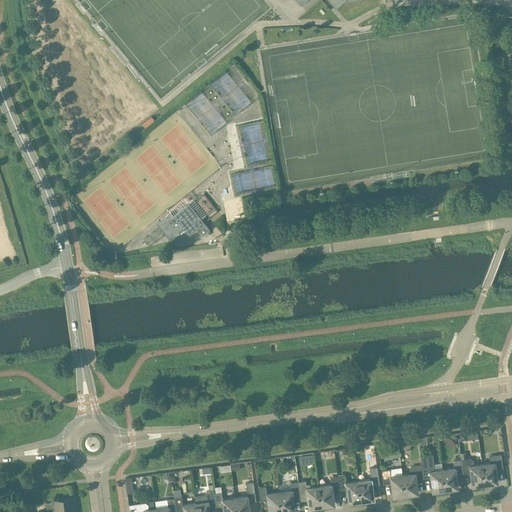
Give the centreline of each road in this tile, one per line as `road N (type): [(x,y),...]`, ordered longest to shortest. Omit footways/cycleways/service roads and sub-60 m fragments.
road 1 (unclassified): [(511,222),(161,271)]
road 2 (tertiary): [(511,379),(312,414)]
road 3 (tertiary): [(312,414),(337,419),(511,396)]
road 4 (tertiary): [(67,270),(45,189),(0,86)]
road 5 (tertiary): [(164,434),(312,414)]
